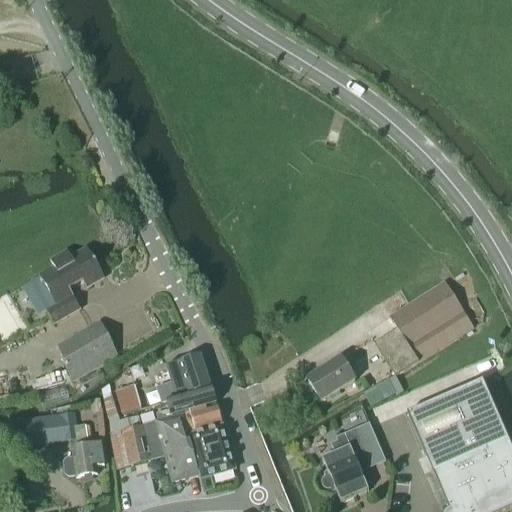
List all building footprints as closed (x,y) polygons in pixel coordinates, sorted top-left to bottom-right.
[(86,290),(103,280),(86,251),(71,260),(67,253),(50,263),(54,270),(39,278),(56,307),(46,313),(54,327),(80,311),(66,288),(81,280),(86,290)] [(393,379),(472,330),(443,284),(387,319),(395,332),(373,346),(393,379)] [(72,339),(57,347),(73,385),(99,369),(118,358),(100,323),(81,333),(72,339)] [(171,385),(155,390),(160,406),(163,405),(166,404),(201,394),(210,391),(200,358),(197,359),(166,370),(171,385)] [(319,405),(354,383),(339,360),(304,381),(319,405)] [(64,375),(34,383),(37,393),(66,385),(64,375)] [(500,511),(511,507),(511,452),(481,383),(406,415),(448,511),(447,511),(500,511)] [(120,417),(139,412),(132,388),(113,393),(120,417)] [(168,412),(154,416),(156,423),(157,422),(172,419),(184,416),(215,407),(215,406),(210,391),(201,394),(166,404),(168,412)] [(215,407),(184,416),(190,436),(221,428),(215,407)] [(73,416),(58,419),(40,421),(37,422),(25,423),(25,421),(4,424),(8,450),(28,447),(29,450),(40,449),(72,444),(73,450),(70,450),(71,461),(64,462),(62,465),(64,477),(67,479),(74,478),(74,480),(97,477),(96,469),(104,468),(102,460),(100,446),(99,446),(93,447),(92,442),(85,443),(83,429),(75,430),(73,416)] [(172,419),(157,422),(165,458),(163,459),(171,485),(198,477),(197,474),(186,437),(190,436),(184,416),(172,419)] [(117,418),(108,421),(109,436),(109,437),(124,432),(140,428),(137,419),(118,424),(117,418)] [(124,432),(109,437),(116,471),(131,467),(163,459),(165,458),(157,422),(156,423),(140,428),(124,432)] [(381,457),(384,464),(385,463),(368,425),(335,440),(336,443),(335,444),(334,445),(333,446),(333,447),(332,448),(332,449),(332,451),(332,452),(333,453),(333,455),(334,456),(321,461),(327,473),(323,475),(324,478),(323,479),(322,480),(321,481),(321,482),(321,483),(320,485),(321,486),(321,487),(322,488),(322,489),(323,490),(325,491),(326,491),(327,491),(328,491),(330,491),(331,494),(335,493),(340,504),(368,492),(357,468),(381,457)] [(190,436),(186,437),(197,474),(198,477),(199,477),(204,493),(212,490),(209,478),(233,471),(232,468),(221,428),(190,436)]
